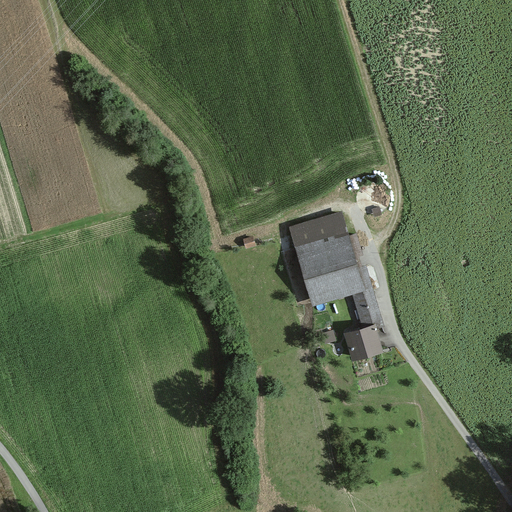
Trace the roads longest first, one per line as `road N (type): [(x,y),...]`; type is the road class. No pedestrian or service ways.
road 1 (track): [(377,252),(401,346),(511,500)]
road 2 (track): [(377,252),(397,213),(395,174),(340,0)]
